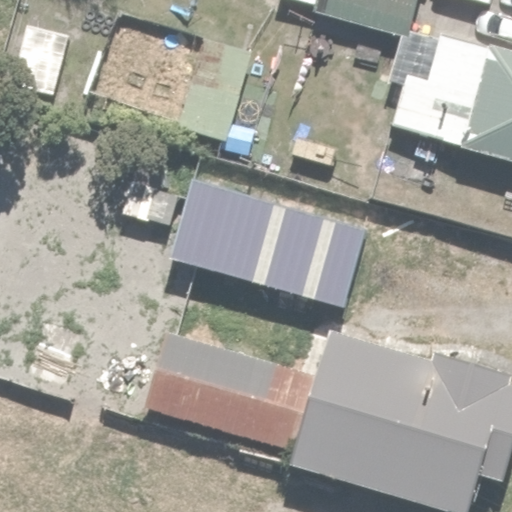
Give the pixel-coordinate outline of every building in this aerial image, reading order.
[(314,0),(406,26),(413,0),(314,0)] [(511,152),(511,38),(417,11),(411,33),(396,28),(383,72),(398,76),(386,116),(511,152)] [(128,167),(118,207),(166,219),(175,179),(128,167)] [(186,170),(163,250),(343,300),(365,220),(186,170)] [(325,318),(285,455),(459,505),(471,465),(494,472),(511,412),(511,360),(430,337),(427,348),(325,318)] [(300,360),(164,320),(141,397),(278,437),(300,360)] [(148,419),(56,395),(38,466),(129,489),(148,419)]
